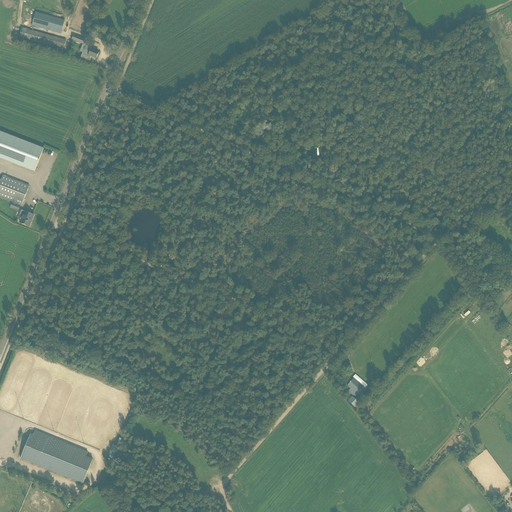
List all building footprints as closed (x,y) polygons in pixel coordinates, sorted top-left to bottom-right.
[(32,26),(61,34),(65,20),(36,12),(35,14),(32,24),(32,26)] [(66,41),(30,31),(22,28),(19,37),(28,40),(63,50),(66,41)] [(81,47),(83,42),(77,39),(75,44),(72,50),(80,54),(83,48),(81,47)] [(96,59),(99,53),(91,49),(92,48),(87,46),(85,51),(84,50),(80,58),(88,61),(90,56),(96,59)] [(0,158),(35,172),(44,149),(0,131),(0,158)] [(0,197),(17,204),(21,206),(29,186),(25,184),(3,176),(1,180),(0,179),(0,197)] [(20,223),(29,227),(34,215),(21,210),(19,214),(23,216),(20,223)] [(363,387),(354,379),(351,382),(350,382),(350,383),(347,386),(350,389),(348,391),(351,394),(354,392),(357,395),(360,391),(360,392),(361,391),(360,391),(363,387)] [(352,396),(348,401),(355,407),(359,402),(352,396)] [(20,459),(25,461),(83,484),(93,459),(86,457),(88,452),(35,431),(33,435),(30,434),(20,459)] [(499,506),(503,511),(504,511),(508,509),(504,502),(499,506)]
